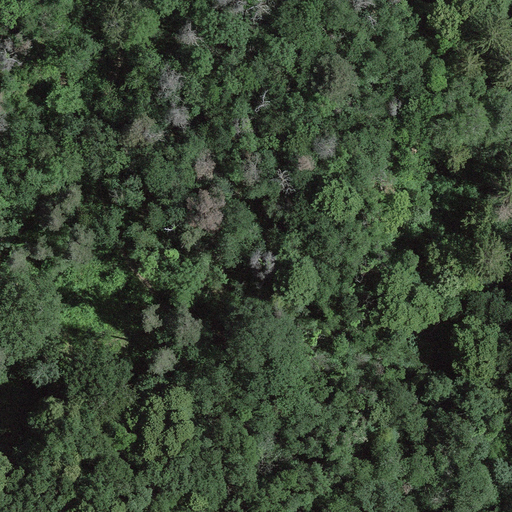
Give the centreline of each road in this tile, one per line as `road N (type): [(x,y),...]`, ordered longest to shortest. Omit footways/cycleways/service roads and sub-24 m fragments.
road 1 (track): [(333,511),(261,354),(136,274),(113,241),(87,163)]
road 2 (track): [(151,0),(109,82),(87,163)]
road 3 (track): [(87,163),(0,248)]
